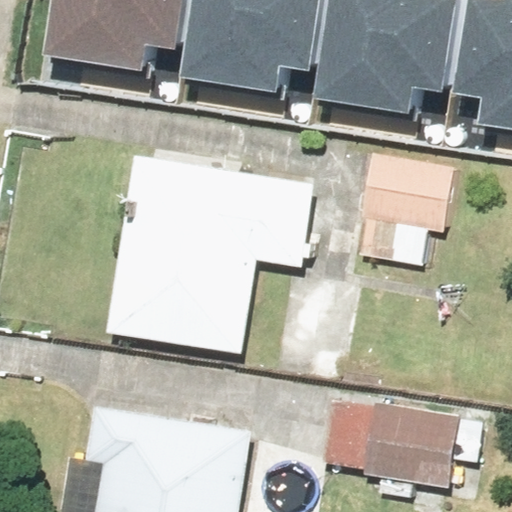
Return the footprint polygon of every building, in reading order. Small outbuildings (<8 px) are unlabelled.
[(66,0),(56,59),(146,75),(154,30),(180,35),(185,0),(66,0)] [(200,0),(185,83),(275,99),(283,54),(309,58),(319,0),(200,0)] [(453,0),(358,0),(340,105),(430,121),(438,76),(464,81),(477,4),(453,0)] [(501,137),(511,139),(511,14),(497,11),(483,88),(509,93),(501,137)] [(464,166),(381,152),(370,216),(374,217),(367,255),(429,266),(435,229),(452,232),(464,166)] [(326,182),(146,154),(118,333),(252,353),(266,258),(313,266),(326,182)] [(374,469),(373,474),(458,487),(463,459),(484,462),(490,421),(469,418),(469,414),(384,401),(383,405),(341,399),(331,463),(374,469)] [(70,511),(249,511),(262,431),(106,406),(98,458),(79,455),(70,511)]
